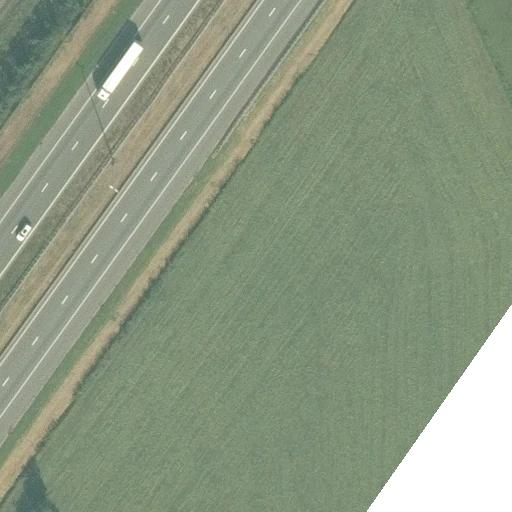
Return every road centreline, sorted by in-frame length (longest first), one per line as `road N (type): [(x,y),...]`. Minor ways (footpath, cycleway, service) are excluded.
road 1 (motorway): [(0,400),(288,0)]
road 2 (motorway): [(176,0),(0,245)]
